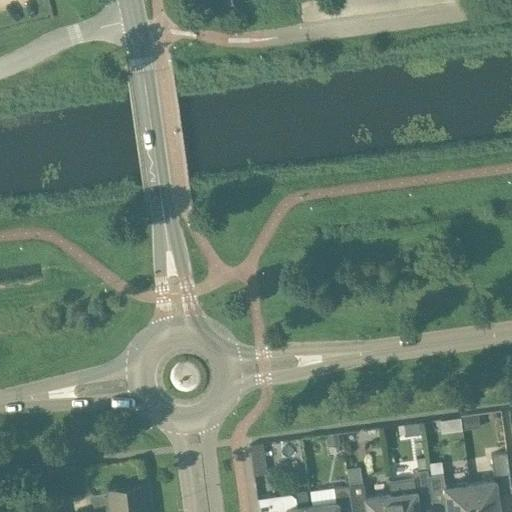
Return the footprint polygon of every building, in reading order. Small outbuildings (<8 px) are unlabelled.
[(263,441),(250,442),(255,477),(267,476),(263,441)] [(494,479),(469,482),(473,511),(499,511),(497,491),(511,489),(506,451),(490,454),(494,479)] [(361,465),(346,467),(348,485),(352,511),(366,509),(366,511),(392,511),(390,493),(365,497),(363,483),(361,465)] [(418,511),(417,502),(431,500),(428,474),(427,468),(412,470),(413,476),(403,477),(405,491),(390,493),(392,511),(418,511)] [(443,472),(428,474),(431,500),(445,498),(446,511),(473,511),(469,482),(445,486),(443,472)] [(146,511),(143,485),(107,489),(107,491),(92,494),(94,511),(146,511)] [(335,501),(311,504),(311,511),(342,511),(352,511),(348,485),(333,487),(335,501)] [(257,497),(259,511),(311,511),(311,504),(286,507),(284,494),(257,497)]
